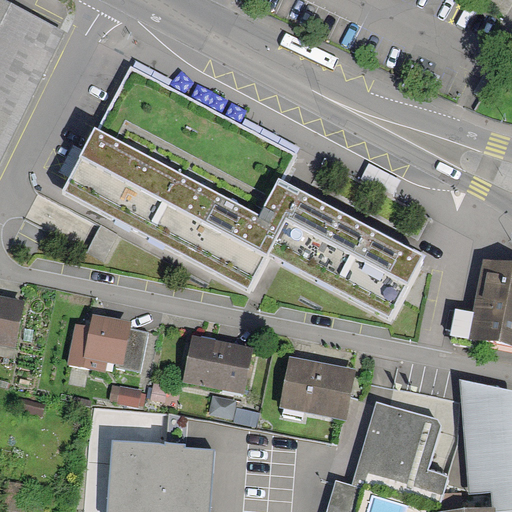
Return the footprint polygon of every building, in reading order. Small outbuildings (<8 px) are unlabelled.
[(0,0),(0,173),(70,34),(0,0)] [(281,191),(298,160),(130,73),(64,202),(252,299),(269,266),(390,328),(423,264),(281,191)] [(465,345),(511,353),(511,271),(481,264),(465,345)] [(0,300),(0,343),(20,347),(28,306),(0,300)] [(117,377),(119,365),(131,368),(140,324),(99,316),(96,331),(80,327),(72,368),(117,377)] [(194,342),(186,380),(247,393),(255,355),(194,342)] [(291,367),(282,408),(346,421),(354,379),(291,367)] [(465,488),(425,478),(440,427),(375,408),(350,493),(332,488),(324,511),(511,511),(511,417),(510,398),(460,388),(465,488)] [(105,511),(211,511),(215,457),(110,449),(105,511)]
